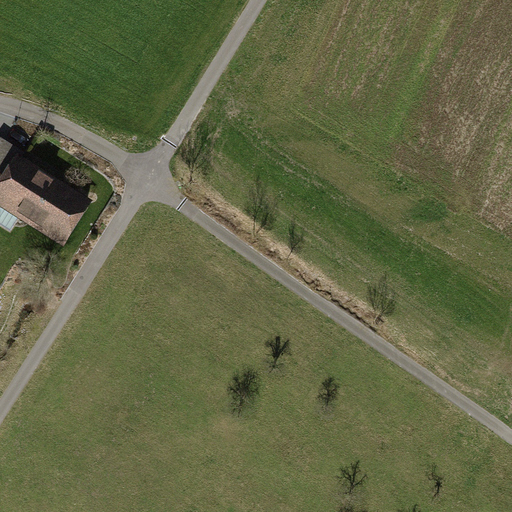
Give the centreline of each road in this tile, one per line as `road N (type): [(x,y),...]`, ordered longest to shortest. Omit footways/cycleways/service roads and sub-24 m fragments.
road 1 (track): [(253,0),(0,407)]
road 2 (track): [(145,170),(511,440)]
road 3 (residential): [(145,170),(41,115),(0,106)]
